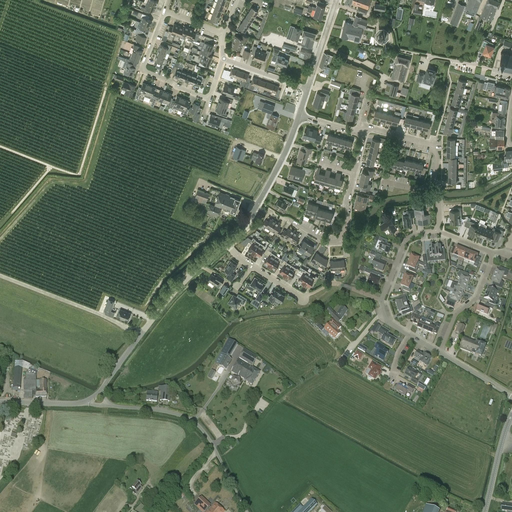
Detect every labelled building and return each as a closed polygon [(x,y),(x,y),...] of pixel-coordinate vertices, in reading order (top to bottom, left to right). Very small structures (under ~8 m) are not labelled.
[(345,0),(345,3),(350,5),(351,4),(358,7),(356,11),(366,14),(368,10),(367,10),(371,0),(345,0)] [(469,0),(466,8),(476,13),(481,0),(469,0)] [(491,21),(497,7),(498,8),(500,3),(494,0),(487,0),(480,17),(491,21)] [(223,5),(216,2),(214,8),(221,10),(223,5)] [(154,12),(156,7),(146,3),(144,8),(141,7),(140,10),(148,13),(149,10),(154,12)] [(381,4),(375,3),(374,10),(385,12),(386,5),(381,4)] [(465,6),(458,3),(450,23),(457,25),(465,6)] [(309,5),(308,8),(311,9),(315,10),(323,13),(325,7),(317,4),(316,7),(309,5)] [(251,7),(248,12),(254,16),(258,11),(251,7)] [(398,7),(396,18),(402,19),(404,9),(398,7)] [(219,16),(221,10),(214,8),(212,13),(219,16)] [(315,10),(313,17),(321,19),(323,13),(315,10)] [(248,12),(245,18),(251,22),(254,16),(248,12)] [(219,16),(212,13),(211,13),(207,21),(213,24),(214,21),(217,22),(219,16)] [(141,17),(139,22),(150,26),(152,21),(148,19),(149,16),(142,14),(141,17)] [(361,17),(356,15),(352,24),(344,22),(341,37),(354,39),(354,42),(359,43),(360,37),(362,28),(356,27),(353,26),(353,24),(358,26),(365,29),(368,21),(361,18),(361,17)] [(245,18),(241,23),(247,27),(251,22),(245,18)] [(136,30),(143,33),(144,30),(148,31),(150,26),(139,22),(138,27),(137,26),(135,30),(136,30)] [(247,27),(241,23),(238,28),(239,28),(236,32),(245,35),(247,31),(245,30),(247,27)] [(170,33),(175,35),(178,26),(174,24),(172,27),(169,26),(167,32),(170,33)] [(180,37),(181,35),(180,35),(183,28),(183,27),(178,26),(175,35),(180,37)] [(181,35),(185,37),(189,28),(184,26),(183,27),(183,28),(180,35),(181,35)] [(297,41),(296,44),(300,45),(301,45),(311,48),(316,34),(303,30),(301,35),(300,35),(301,29),(294,27),(290,26),(286,38),(290,39),(297,41)] [(189,28),(185,37),(188,38),(187,40),(192,42),(195,34),(193,33),(194,30),(189,28)] [(377,34),(377,36),(378,37),(380,38),(381,39),(383,39),(385,38),(387,37),(387,36),(388,34),(387,32),(387,30),(385,29),(383,28),(381,28),(380,29),(378,30),(377,32),(377,34)] [(145,33),(143,33),(136,30),(135,33),(137,34),(135,40),(144,43),(146,37),(144,36),(145,33)] [(234,36),(233,41),(242,45),(244,40),(247,41),(248,37),(241,35),(240,38),(234,36)] [(214,42),(211,41),(205,39),(204,42),(202,47),(211,50),(213,45),(214,42)] [(488,41),(484,39),(479,51),(483,53),(490,56),(494,47),(487,44),(488,41)] [(511,43),(504,40),(502,47),(511,50),(511,43)] [(233,41),(231,46),(240,50),(242,45),(233,41)] [(160,45),(158,50),(166,53),(168,48),(170,49),(171,46),(164,43),(163,46),(160,45)] [(133,48),(131,53),(140,57),(142,51),(139,50),(140,47),(133,45),(132,47),(133,48)] [(252,60),(257,61),(261,51),(256,50),(256,47),(253,46),(251,53),(254,54),(252,60)] [(203,52),(209,55),(211,50),(202,47),(200,51),(203,52)] [(274,54),(273,54),(271,60),(275,61),(275,62),(286,66),(288,60),(284,59),(284,57),(277,55),(278,54),(279,50),(274,48),(272,52),(274,53),(274,54)] [(303,57),(309,59),(311,52),(305,50),(301,49),(299,52),(300,52),(298,57),(302,58),(303,57)] [(158,50),(156,55),(164,58),(166,53),(158,50)] [(265,53),(261,51),(257,61),(262,63),(264,58),(267,59),(270,52),(266,51),(265,53)] [(209,55),(203,52),(201,57),(210,61),(212,56),(209,55)] [(511,54),(511,55),(509,54),(508,54),(508,53),(507,53),(507,54),(502,53),(501,52),(501,53),(501,54),(499,69),(498,69),(498,70),(499,69),(504,70),(504,71),(505,71),(505,70),(509,71),(509,72),(510,72),(510,71),(511,71),(511,54)] [(117,58),(121,60),(132,64),(133,61),(138,63),(140,57),(131,53),(129,59),(126,58),(119,55),(117,58)] [(333,56),(330,55),(324,53),(319,66),(323,68),(322,72),(328,74),(330,68),(326,66),(327,62),(331,63),(333,56)] [(154,60),(157,61),(156,64),(155,67),(161,70),(162,67),(163,67),(164,64),(162,63),(164,58),(156,55),(154,60)] [(397,56),(391,78),(403,82),(410,60),(397,56)] [(208,66),(210,61),(201,57),(199,62),(198,65),(204,67),(205,64),(208,66)] [(132,64),(121,60),(119,66),(123,67),(126,68),(125,71),(125,72),(124,74),(128,75),(129,73),(133,75),(135,68),(132,67),(133,64),(132,64)] [(178,79),(181,70),(182,67),(178,65),(178,64),(175,62),(171,72),(174,73),(173,77),(178,79)] [(233,77),(238,78),(240,72),(231,68),(230,71),(227,70),(224,78),(228,79),(231,81),(233,77)] [(435,71),(427,69),(426,74),(424,74),(424,73),(418,71),(416,81),(421,82),(422,79),(424,79),(432,81),(435,71)] [(178,79),(183,81),(186,72),(181,70),(178,79)] [(191,74),(186,72),(183,81),(188,83),(191,74)] [(249,81),(247,80),(249,75),(240,72),(238,78),(245,81),(243,86),(247,88),(248,85),(249,81)] [(188,83),(193,85),(196,76),(191,74),(188,83)] [(198,87),(200,83),(202,85),(205,86),(209,76),(207,76),(205,78),(202,77),(203,76),(197,74),(197,77),(196,76),(193,85),(198,87)] [(254,86),(259,88),(262,81),(253,78),(250,85),(248,85),(247,88),(250,89),(250,88),(253,89),(254,86)] [(458,79),(457,85),(464,87),(466,81),(458,79)] [(329,86),(339,90),(341,84),(331,80),(329,86)] [(259,88),(267,90),(270,84),(262,81),(259,88)] [(126,90),(124,93),(131,96),(135,86),(124,82),(121,89),(126,90)] [(509,92),(510,88),(505,87),(505,88),(494,85),(494,84),(488,82),(486,88),(491,89),(491,87),(492,86),(495,87),(495,90),(505,92),(505,91),(509,92)] [(145,94),(149,85),(143,83),(140,89),(138,88),(133,99),(137,100),(139,94),(141,94),(142,92),(145,94)] [(397,92),(398,86),(387,83),(384,93),(396,96),(399,97),(401,93),(407,95),(409,88),(402,86),(400,93),(397,92)] [(237,89),(224,84),(221,91),(226,93),(225,95),(233,98),(237,89)] [(270,84),(267,90),(276,93),(278,89),(278,87),(270,84)] [(145,94),(144,96),(150,99),(149,100),(152,101),(156,92),(153,91),(155,87),(149,85),(145,94)] [(494,93),(494,96),(508,99),(509,92),(505,91),(505,92),(495,90),(495,87),(492,86),(491,87),(491,89),(491,90),(495,91),(494,93)] [(325,96),(323,96),(323,95),(324,94),(328,95),(330,91),(321,88),(320,93),(321,93),(321,95),(317,93),(313,105),(321,108),(325,96)] [(162,102),(165,92),(160,89),(158,93),(156,92),(152,101),(155,102),(156,99),(162,102)] [(455,91),(453,97),(461,99),(462,93),(455,91)] [(171,101),(172,100),(169,99),(171,94),(165,92),(162,102),(167,104),(170,105),(171,101)] [(171,101),(170,105),(169,107),(178,110),(182,98),(176,96),(174,102),(171,101)] [(453,97),(452,104),(459,106),(461,99),(453,97)] [(186,114),(189,106),(190,104),(187,103),(188,100),(182,98),(178,110),(186,114)] [(217,104),(227,108),(229,102),(232,103),(233,100),(227,98),(226,100),(219,98),(217,104)] [(356,107),(357,101),(350,99),(348,105),(356,107)] [(261,110),(271,114),(274,106),(264,102),(259,101),(257,108),(261,110)] [(500,112),(506,113),(507,102),(500,101),(498,112),(500,112)] [(191,109),(189,109),(188,111),(195,113),(192,121),(196,123),(200,113),(196,112),(199,105),(198,105),(198,103),(195,102),(195,103),(193,103),(191,109)] [(225,113),(227,108),(217,104),(215,110),(222,113),(221,115),(227,117),(228,114),(225,113)] [(403,118),(406,106),(396,104),(396,106),(402,108),(401,113),(400,117),(403,118)] [(450,108),(449,114),(456,116),(458,110),(450,108)] [(346,111),(345,118),(352,120),(354,113),(346,111)] [(500,115),(500,112),(498,112),(492,111),(492,117),(496,117),(495,127),(504,128),(505,116),(500,115)] [(400,117),(401,113),(396,112),(395,116),(394,116),(392,123),(398,125),(400,117)] [(270,114),(266,126),(273,129),(276,122),(275,122),(277,117),(270,114)] [(386,122),(392,123),(394,116),(388,114),(386,122)] [(216,116),(215,118),(210,116),(207,125),(217,128),(218,124),(219,125),(220,124),(222,118),(216,116)] [(410,126),(416,128),(418,120),(412,118),(410,126)] [(447,120),(445,126),(453,128),(454,122),(447,120)] [(424,121),(422,129),(429,131),(431,123),(424,121)] [(451,134),(453,128),(445,126),(443,132),(451,134)] [(306,128),(303,137),(310,139),(310,140),(314,141),(313,143),(320,144),(322,136),(316,135),(317,131),(306,128)] [(490,135),(490,138),(495,138),(495,139),(503,139),(504,130),(495,130),(495,135),(490,135)] [(332,144),(334,136),(328,134),(328,135),(325,134),(324,138),(327,138),(326,142),(332,144)] [(338,145),(344,147),(346,139),(340,138),(338,145)] [(372,139),(371,145),(378,147),(380,141),(372,139)] [(490,139),(489,148),(504,148),(504,139),(490,139)] [(239,159),(243,149),(236,146),(232,157),(239,159)] [(311,154),(313,148),(305,146),(303,151),(300,150),(297,162),(305,164),(308,153),(311,154)] [(253,152),(252,155),(256,156),(255,161),(261,163),(264,155),(258,153),(257,154),(253,152)] [(504,156),(504,159),(505,162),(501,162),(501,163),(493,164),(493,170),(503,169),(503,167),(508,167),(507,161),(511,160),(511,155),(507,156),(504,156)] [(368,157),(366,163),(374,165),(375,159),(368,157)] [(404,167),(405,161),(398,160),(396,167),(403,169),(404,167)] [(409,169),(415,170),(417,163),(411,161),(409,169)] [(423,167),(424,164),(417,163),(415,170),(421,172),(421,174),(424,174),(426,168),(423,167)] [(296,178),(296,179),(301,181),(304,173),(310,174),(311,169),(303,167),(302,170),(291,167),(288,178),(293,179),(293,177),(296,178)] [(362,172),(361,178),(369,180),(370,176),(373,177),(374,171),(366,169),(365,173),(362,172)] [(320,183),(325,184),(328,170),(326,170),(325,175),(322,174),(320,183)] [(330,185),(335,187),(339,173),(336,173),(335,177),(332,177),(330,185)] [(369,180),(361,178),(359,185),(362,185),(361,188),(361,191),(366,192),(366,190),(370,190),(371,184),(368,184),(369,180)] [(288,187),(284,185),(282,192),(291,195),(294,189),(296,190),(297,187),(290,184),(288,187)] [(205,204),(209,194),(197,190),(194,199),(205,204)] [(234,213),(240,200),(219,192),(214,205),(214,206),(210,204),(207,212),(218,216),(221,208),(234,213)] [(357,195),(354,207),(364,209),(367,198),(357,195)] [(284,210),(287,205),(289,206),(291,203),(284,199),(282,201),(279,199),(275,205),(284,210)] [(458,211),(461,211),(461,208),(453,208),(453,211),(449,211),(450,217),(459,217),(458,211)] [(429,222),(429,218),(430,218),(430,215),(424,215),(423,209),(415,210),(416,224),(421,224),(425,224),(425,223),(429,222)] [(414,217),(413,210),(407,210),(407,215),(403,216),(404,227),(411,226),(410,217),(414,217)] [(495,224),(499,214),(492,211),(490,218),(493,219),(492,223),(495,224)] [(461,217),(459,217),(450,217),(450,224),(454,223),(455,225),(461,225),(461,217)] [(390,218),(380,225),(384,231),(388,228),(391,233),(397,229),(390,218)] [(262,225),(269,230),(275,221),(271,219),(271,220),(269,219),(268,221),(265,220),(262,225)] [(278,225),(278,224),(275,221),(269,230),(274,234),(277,236),(281,230),(278,228),(279,225),(278,225)] [(471,225),(472,222),(469,221),(467,227),(470,228),(468,233),(473,235),(474,234),(474,233),(476,227),(471,225)] [(476,227),(474,233),(474,234),(480,236),(484,224),(479,222),(477,225),(476,227)] [(480,236),(485,238),(488,230),(485,229),(487,225),(484,224),(480,236)] [(491,240),(492,238),(495,230),(496,229),(493,228),(492,231),(488,230),(485,238),(491,240)] [(496,229),(495,230),(492,238),(497,241),(499,236),(502,237),(504,231),(502,230),(496,228),(496,229)] [(282,237),(288,240),(293,231),(289,229),(289,230),(287,229),(286,231),(283,229),(280,235),(282,237)] [(297,238),(298,235),(296,234),(296,233),(293,231),(288,240),(296,245),(299,239),(297,238)] [(260,243),(255,240),(252,238),(249,243),(252,245),(248,251),(253,254),(260,243)] [(385,244),(386,241),(379,238),(378,241),(382,243),(379,250),(388,254),(391,246),(385,244)] [(299,247),(296,246),(294,250),(290,255),(293,257),(294,257),(296,254),(295,253),(296,251),(297,251),(302,254),(303,251),(308,244),(303,240),(299,247)] [(265,247),(260,243),(253,254),(258,258),(265,247)] [(313,247),(308,244),(303,251),(308,255),(313,247)] [(440,246),(434,247),(436,257),(442,256),(442,261),(445,261),(444,253),(441,253),(440,246)] [(436,257),(434,247),(429,248),(429,254),(426,255),(427,263),(430,262),(430,258),(436,257)] [(453,255),(458,258),(462,249),(456,247),(456,249),(453,248),(450,254),(453,255)] [(458,258),(464,260),(467,251),(462,249),(458,258)] [(264,263),(269,267),(276,256),(271,253),(271,252),(269,250),(265,256),(268,257),(264,263)] [(464,260),(469,262),(472,253),(467,251),(464,260)] [(371,252),(370,255),(376,257),(374,259),(371,267),(382,271),(385,264),(380,261),(382,256),(371,252)] [(313,266),(315,267),(322,257),(316,253),(310,261),(314,264),(313,266)] [(477,257),(478,255),(472,253),(469,262),(474,264),(473,266),(477,268),(480,258),(477,257)] [(409,261),(417,264),(424,267),(424,269),(427,269),(425,256),(422,256),(423,264),(418,262),(419,259),(411,255),(409,261)] [(281,265),(284,260),(281,259),(276,256),(269,267),(274,270),(278,264),(281,265)] [(322,257),(315,267),(317,269),(319,266),(322,269),(328,261),(322,257)] [(279,273),(284,276),(291,266),(286,262),(284,260),(281,265),(283,267),(279,273)] [(409,261),(407,267),(410,268),(409,271),(415,273),(417,270),(415,270),(417,264),(409,261)] [(230,262),(224,271),(228,274),(226,278),(232,281),(235,275),(232,273),(237,266),(230,262)] [(293,273),(296,275),(299,270),(296,268),(296,269),(291,266),(284,276),(289,280),(293,273)] [(360,266),(359,271),(362,272),(370,275),(367,283),(371,285),(370,286),(374,287),(374,286),(377,288),(381,278),(377,277),(378,273),(366,268),(366,269),(360,266)] [(495,271),(493,275),(502,279),(503,276),(506,277),(508,273),(509,271),(500,267),(499,270),(496,269),(495,271)] [(300,277),(298,281),(303,284),(309,275),(310,273),(305,270),(303,273),(299,270),(296,275),(300,277)] [(460,271),(457,277),(460,279),(459,281),(468,285),(469,281),(470,278),(467,277),(468,274),(460,271)] [(405,275),(403,280),(411,284),(413,278),(415,279),(416,276),(410,273),(409,276),(405,275)] [(216,286),(218,283),(220,284),(224,279),(219,276),(217,279),(212,275),(208,281),(209,282),(208,284),(212,287),(213,284),(216,286)] [(309,275),(303,284),(308,287),(312,281),(314,283),(318,278),(315,276),(314,278),(309,275)] [(491,282),(494,283),(493,285),(501,289),(502,286),(504,283),(501,281),(502,279),(493,275),(492,279),(491,282)] [(254,278),(250,285),(260,292),(261,292),(265,285),(265,284),(255,278),(254,278)] [(404,287),(403,290),(409,293),(410,290),(409,289),(411,284),(403,280),(400,286),(404,287)] [(452,282),(451,285),(463,290),(465,291),(466,288),(468,285),(459,281),(458,284),(455,283),(452,282)] [(220,291),(224,294),(228,287),(224,285),(220,291)] [(454,291),(453,293),(461,297),(463,293),(462,292),(463,290),(451,285),(450,288),(451,289),(454,291)] [(488,288),(486,293),(495,297),(496,294),(498,295),(500,290),(495,288),(494,290),(488,288)] [(272,295),(271,294),(268,299),(273,302),(275,299),(280,303),(284,297),(279,294),(280,293),(278,292),(277,292),(275,291),(272,295)] [(255,299),(259,302),(263,296),(259,293),(255,299)] [(460,300),(461,297),(453,293),(452,295),(448,295),(446,301),(447,302),(446,305),(453,308),(455,304),(456,302),(458,303),(459,300),(460,300)] [(494,300),(495,297),(486,293),(484,298),(490,300),(489,303),(494,305),(495,303),(496,300),(494,300)] [(241,295),(238,299),(233,296),(228,304),(236,309),(240,302),(243,304),(246,299),(241,295)] [(401,297),(402,300),(396,302),(397,308),(407,304),(406,302),(408,300),(407,295),(401,297)] [(108,300),(105,309),(110,311),(114,302),(108,300)] [(485,307),(479,304),(477,311),(487,315),(489,309),(492,310),(494,306),(486,303),(485,307)] [(406,311),(407,314),(412,312),(410,307),(408,307),(407,304),(397,308),(399,313),(406,311)] [(341,307),(337,312),(337,314),(336,315),(334,313),(334,312),(330,307),(326,311),(328,313),(331,316),(337,323),(340,320),(343,317),(346,312),(347,311),(341,307)] [(120,310),(119,312),(117,317),(127,321),(128,320),(129,320),(130,317),(129,316),(130,314),(126,312),(120,310)] [(412,324),(418,326),(420,320),(421,318),(419,317),(420,314),(416,312),(413,315),(410,321),(413,322),(412,324)] [(341,327),(332,320),(329,323),(324,329),(327,332),(335,339),(340,334),(337,331),(341,327)] [(418,326),(417,328),(422,331),(426,322),(420,320),(418,326)] [(422,331),(428,333),(431,325),(426,322),(422,331)] [(323,329),(317,323),(314,326),(320,332),(323,329)] [(440,325),(437,323),(435,324),(434,326),(431,325),(428,333),(433,335),(434,333),(436,335),(439,328),(440,325)] [(459,324),(455,334),(461,336),(465,327),(459,324)] [(396,340),(387,334),(389,332),(381,327),(378,333),(384,336),(381,340),(391,347),(396,340)] [(476,342),(464,337),(459,349),(471,354),(481,358),(486,346),(476,342)] [(383,361),(388,353),(382,349),(384,347),(378,343),(374,348),(378,351),(375,356),(383,361)] [(360,345),(358,349),(365,354),(367,349),(360,345)] [(252,366),(256,359),(257,357),(244,349),(244,350),(239,358),(252,366)] [(364,355),(357,351),(353,357),(360,361),(364,355)] [(426,365),(427,366),(430,362),(429,361),(431,358),(424,353),(424,354),(418,351),(414,357),(420,360),(419,362),(426,366),(426,365)] [(226,370),(232,360),(220,353),(214,364),(219,367),(218,369),(223,372),(224,369),(226,370)] [(245,382),(252,386),(260,373),(238,360),(231,372),(246,380),(245,382)] [(35,397),(47,397),(46,381),(39,381),(36,381),(36,380),(36,373),(38,369),(30,365),(22,361),(15,361),(14,368),(13,388),(20,389),(22,368),(28,370),(27,373),(25,373),(25,380),(23,380),(23,392),(23,399),(32,399),(32,391),(35,391),(35,397)] [(381,372),(380,371),(382,367),(372,362),(368,369),(365,373),(368,375),(368,376),(368,377),(368,378),(369,379),(370,379),(371,379),(372,378),(375,380),(377,375),(379,376),(381,372)] [(418,381),(415,379),(418,374),(409,368),(404,375),(412,379),(410,382),(415,385),(418,381)] [(208,377),(217,381),(220,374),(211,370),(208,377)] [(233,377),(231,382),(235,387),(240,384),(239,378),(233,377)] [(401,394),(405,396),(408,391),(412,393),(415,389),(409,385),(407,388),(400,384),(396,390),(402,393),(401,394)] [(171,388),(158,386),(158,391),(161,391),(159,401),(169,402),(171,388)] [(147,395),(146,395),(146,401),(157,402),(157,395),(157,393),(147,392),(147,395)] [(132,488),(134,490),(132,492),(136,495),(142,488),(140,486),(141,485),(136,482),(132,488)] [(196,503),(205,511),(206,510),(207,511),(206,511),(224,511),(215,503),(210,508),(209,507),(210,505),(201,497),(196,503)] [(310,511),(317,505),(311,499),(298,511),(310,511)]
